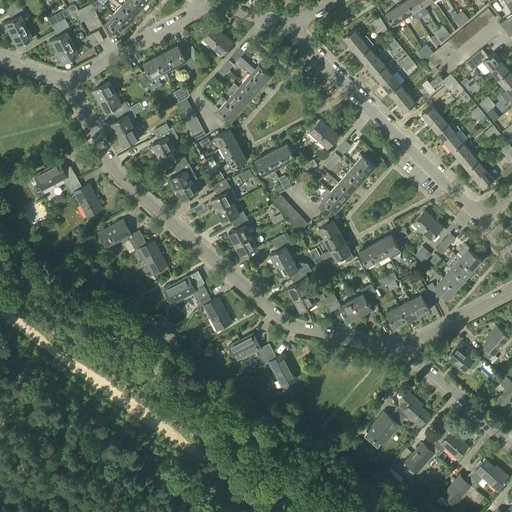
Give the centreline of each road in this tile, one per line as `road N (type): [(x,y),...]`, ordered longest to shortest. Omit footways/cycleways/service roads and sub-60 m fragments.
road 1 (residential): [(66,82),(115,173),(286,323),(407,344)]
road 2 (track): [(276,511),(0,309)]
road 3 (residential): [(475,214),(290,33)]
road 4 (residential): [(66,82),(191,17),(206,0)]
road 5 (residential): [(511,445),(407,344)]
